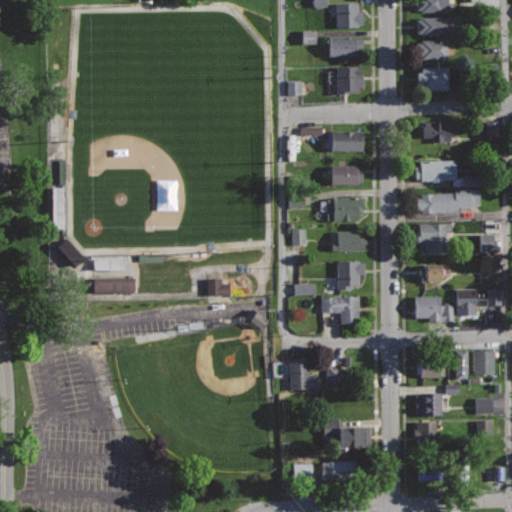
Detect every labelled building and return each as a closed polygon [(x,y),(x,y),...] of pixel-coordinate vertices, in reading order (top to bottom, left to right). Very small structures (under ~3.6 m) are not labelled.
[(448,0),(416,0),(416,9),(421,9),(421,10),(448,10),(448,0)] [(359,2),(335,1),(335,25),(361,26),(361,12),(359,12),(359,2)] [(457,15),(421,17),(421,19),(416,19),(417,32),(420,32),(420,36),(458,34),(457,15)] [(314,30),(301,30),(300,44),(314,45),(314,30)] [(362,35),(328,35),(328,55),(357,55),(357,49),(362,49),(362,35)] [(448,39),(416,38),(416,54),(421,54),(421,57),(448,57),(448,39)] [(360,65),(335,65),(336,93),(349,93),(349,89),(357,89),(357,87),(362,87),(362,73),(360,73),(360,65)] [(448,66),(420,66),(420,71),(416,71),(416,89),(448,89),(448,66)] [(298,81),(285,82),(285,95),(299,95),(298,81)] [(442,120),(421,121),(421,136),(432,135),(432,140),(451,140),(451,125),(442,126),(442,120)] [(299,135),(320,135),(320,126),(299,126),(299,135)] [(363,130),(329,129),(329,148),(363,148),(363,130)] [(65,159),(56,159),(57,184),(66,184),(65,159)] [(454,159),(419,160),(419,165),(414,165),(414,178),(454,178),(454,159)] [(361,163),(329,164),(330,184),(362,183),(361,163)] [(60,227),(62,187),(51,187),(49,227),(60,227)] [(479,188),(453,188),(453,191),(416,193),(416,212),(457,210),(457,206),(480,205),(479,188)] [(362,196),(325,197),(325,199),(319,199),(319,210),(325,210),(325,220),(363,219),(362,196)] [(451,222),(415,222),(415,241),(424,241),(424,251),(446,251),(446,231),(451,231),(451,222)] [(304,229),(289,229),(290,245),(304,245),(304,229)] [(362,230),(330,230),(330,249),(362,249),(362,230)] [(479,252),(493,251),(493,233),(478,233),(479,252)] [(61,239),(52,248),(71,267),(80,259),(61,239)] [(480,272),(492,272),(492,255),(479,255),(480,272)] [(364,259),(336,260),(337,288),(351,288),(350,284),(358,283),(358,273),(365,273),(364,259)] [(450,263),(418,263),(418,276),(421,276),(421,281),(442,281),(442,274),(450,274),(450,263)] [(91,278),(91,293),(132,293),(133,278),(91,278)] [(205,279),(205,295),(227,295),(227,283),(220,283),(220,279),(205,279)] [(291,284),(292,295),(313,294),(313,283),(291,284)] [(500,287),(455,288),(456,315),(476,315),(476,297),(486,297),(486,304),(501,303),(500,287)] [(358,293),(320,295),(321,311),(339,310),(339,324),(360,323),(358,293)] [(440,294),(413,295),(413,316),(428,316),(428,321),(454,320),(454,303),(440,304),(440,294)] [(253,312),(247,321),(260,330),(266,321),(253,312)] [(210,329),(209,322),(222,321),(223,326),(210,329)] [(467,348),(450,348),(451,377),(467,377),(467,348)] [(497,349),(473,348),(472,372),(496,373),(497,349)] [(438,356),(418,356),(418,377),(444,376),(444,360),(438,360),(438,356)] [(307,357),(289,357),(289,387),(319,387),(319,372),(307,372),(307,357)] [(324,370),(325,383),(350,382),(349,369),(324,370)] [(457,384),(443,385),(443,393),(457,393),(457,384)] [(441,391),(415,391),(415,411),(420,411),(420,414),(441,414),(441,391)] [(474,398),(474,414),(490,413),(489,397),(474,398)] [(340,419),(323,419),(323,436),(332,436),(333,446),(370,446),(370,426),(340,427),(340,419)] [(436,420),(415,420),(414,436),(417,436),(417,448),(435,448),(436,420)] [(491,420),(474,420),(474,436),(491,436),(491,420)] [(358,457),(320,459),(321,479),(328,478),(329,481),(359,480),(358,457)] [(310,462),(291,462),(291,478),(309,479),(310,462)] [(485,487),(494,487),(495,466),(485,466),(485,487)] [(443,468),(417,467),(417,479),(443,479),(443,468)]
